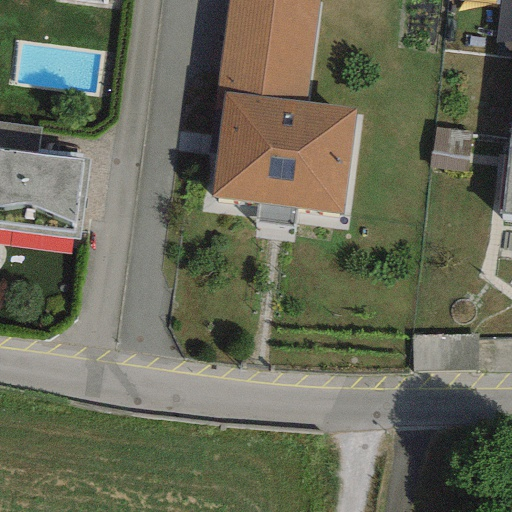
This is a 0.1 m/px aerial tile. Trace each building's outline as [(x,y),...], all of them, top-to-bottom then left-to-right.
[(305,101),(316,0),(226,0),(214,91),(225,91),(305,101)] [(305,101),(225,91),(210,196),(256,202),(253,222),(290,227),(293,208),(340,214),(354,108),(305,101)] [(39,128),(0,123),(0,147),(36,152),(39,128)] [(511,216),(511,134),(508,134),(499,215),(511,216)] [(81,161),(0,150),(0,207),(2,207),(8,207),(25,205),(30,206),(72,223),(81,161)]
